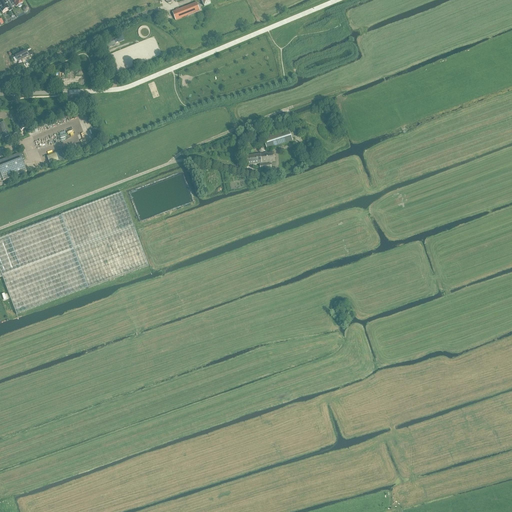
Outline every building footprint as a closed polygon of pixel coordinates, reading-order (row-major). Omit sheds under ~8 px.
[(12,10),(10,6),(6,0),(5,0),(3,1),(2,0),(0,0),(0,10),(2,13),(8,10),(9,12),(12,10)] [(176,11),(172,12),(175,21),(200,11),(196,3),(179,10),(179,9),(178,8),(176,9),(175,10),(176,11)] [(182,30),(194,26),(191,18),(179,23),(182,30)] [(112,39),(102,44),(104,49),(115,45),(112,39)] [(18,62),(28,57),(25,51),(15,56),(18,62)] [(16,124),(17,124),(18,128),(21,127),(22,131),(27,129),(24,121),(20,113),(16,115),(19,123),(16,124)] [(0,126),(0,133),(1,136),(4,134),(6,140),(10,139),(9,136),(10,136),(4,122),(0,124),(1,126),(0,126)] [(266,149),(292,141),(292,140),(289,130),(263,138),(266,149)] [(0,175),(1,180),(2,182),(5,181),(12,178),(26,173),(22,161),(21,160),(24,159),(21,153),(2,160),(0,160),(0,175)] [(264,165),(264,163),(275,162),(273,153),(245,156),(246,166),(260,164),(261,170),(271,169),(271,164),(264,165)] [(111,198),(107,200),(110,206),(116,204),(117,207),(123,204),(119,195),(115,197),(115,195),(111,197),(111,198)] [(118,214),(113,216),(116,222),(122,220),(124,223),(129,221),(126,211),(122,213),(121,211),(117,213),(118,214)] [(96,214),(87,217),(89,223),(92,222),(95,228),(101,226),(99,222),(101,221),(99,217),(98,218),(96,214)] [(71,224),(76,236),(77,236),(77,237),(81,235),(80,234),(81,234),(79,229),(82,228),(80,222),(72,225),(71,224)] [(71,224),(63,227),(65,233),(68,232),(70,237),(71,237),(71,238),(75,237),(75,235),(76,236),(71,224)] [(55,229),(47,232),(51,244),(51,243),(52,243),(52,244),(56,243),(55,242),(56,241),(54,236),(57,235),(55,229)] [(47,233),(38,236),(41,242),(44,241),(46,247),(47,246),(47,247),(51,246),(50,245),(51,244),(47,232),(46,232),(47,233)] [(125,244),(118,247),(121,253),(125,252),(125,253),(129,251),(129,250),(133,249),(129,239),(124,241),(125,244)] [(23,242),(27,255),(28,254),(29,255),(32,254),(32,253),(33,252),(31,247),(34,246),(32,240),(23,243),(23,242)] [(23,242),(14,246),(16,252),(19,251),(21,256),(22,255),(23,257),(26,255),(26,254),(27,254),(27,255),(23,242)] [(99,266),(96,267),(98,272),(108,269),(106,265),(108,264),(106,260),(105,261),(103,257),(97,259),(99,266)] [(133,265),(126,267),(129,274),(133,272),(133,273),(137,272),(137,270),(141,269),(137,260),(132,262),(133,265)] [(86,270),(83,271),(85,276),(94,273),(93,269),(94,268),(93,264),(91,265),(90,261),(83,263),(86,270)] [(67,268),(71,280),(80,277),(78,271),(75,272),(73,267),(72,267),(71,266),(68,267),(68,268),(67,269),(67,268)] [(63,275),(60,276),(63,282),(71,279),(71,280),(67,268),(66,268),(65,267),(62,268),(62,269),(61,270),(63,275)] [(43,278),(47,290),(56,287),(54,281),(51,282),(49,277),(48,277),(47,276),(44,277),(44,279),(43,279),(43,278)] [(39,285),(36,287),(39,292),(47,289),(47,290),(43,278),(42,278),(42,277),(38,279),(38,280),(37,280),(39,285)] [(27,283),(20,286),(22,290),(20,290),(22,294),(23,294),(25,298),(34,294),(32,289),(29,290),(27,283)]
